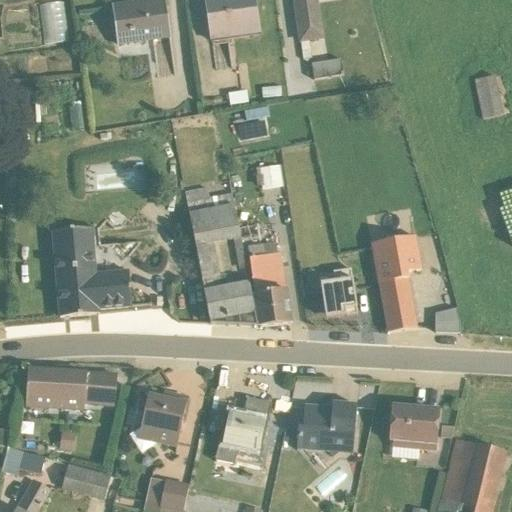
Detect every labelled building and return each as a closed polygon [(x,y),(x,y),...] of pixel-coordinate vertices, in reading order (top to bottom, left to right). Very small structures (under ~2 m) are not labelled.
[(158,0),(111,7),(116,48),(169,41),(163,0),(158,0)] [(202,0),(209,44),(259,37),(253,0),(202,0)] [(333,0),(292,0),(302,62),(306,65),(308,61),(310,60),(309,44),(323,42),(317,3),(333,0)] [(339,61),(310,66),(313,82),(342,77),(339,61)] [(494,78),(473,82),(480,122),(502,117),(494,78)] [(18,110),(5,110),(6,148),(19,147),(18,110)] [(278,168),(258,170),(261,191),(281,188),(278,168)] [(238,272),(245,270),(228,183),(221,184),(223,196),(208,198),(206,189),(183,194),(209,327),(256,329),(247,285),(226,288),(219,246),(232,243),(238,272)] [(97,230),(99,248),(114,247),(127,259),(141,244),(150,243),(149,222),(137,212),(129,223),(126,221),(119,228),(112,229),(105,221),(97,230)] [(93,248),(91,230),(50,234),(57,320),(99,316),(99,314),(131,310),(127,273),(96,276),(93,248)] [(422,272),(416,239),(370,248),(386,335),(416,331),(406,275),(422,272)] [(258,330),(289,327),(277,255),(274,244),(246,248),(258,330)] [(324,321),(356,316),(350,272),(332,274),(333,284),(319,286),(324,321)] [(433,325),(459,326),(455,311),(433,316),(433,325)] [(459,326),(433,325),(434,335),(459,336),(459,326)] [(27,370),(24,410),(24,411),(82,415),(83,408),(113,410),(115,377),(27,370)] [(127,437),(140,456),(153,448),(152,446),(176,451),(187,399),(164,393),(162,400),(147,398),(140,429),(127,437)] [(214,462),(233,466),(235,456),(258,461),(270,406),(246,400),(243,412),(238,411),(236,419),(223,416),(214,462)] [(297,430),(295,452),(328,455),(332,460),(337,455),(351,456),(355,407),(331,406),(330,409),(303,408),(301,430),(297,430)] [(438,412),(391,408),(388,443),(392,444),(392,449),(391,461),(417,464),(418,451),(435,453),(438,412)] [(0,448),(5,449),(8,434),(0,432),(0,448)] [(61,433),(58,453),(71,455),(74,435),(61,433)] [(489,511),(503,456),(455,443),(437,511),(489,511)] [(5,449),(0,473),(17,479),(18,472),(39,477),(44,460),(5,449)] [(67,466),(66,466),(60,491),(103,502),(108,477),(67,466)] [(38,511),(50,492),(31,481),(15,511),(38,511)] [(164,484),(150,481),(144,506),(159,509),(158,511),(182,511),(188,487),(164,482),(164,484)]
